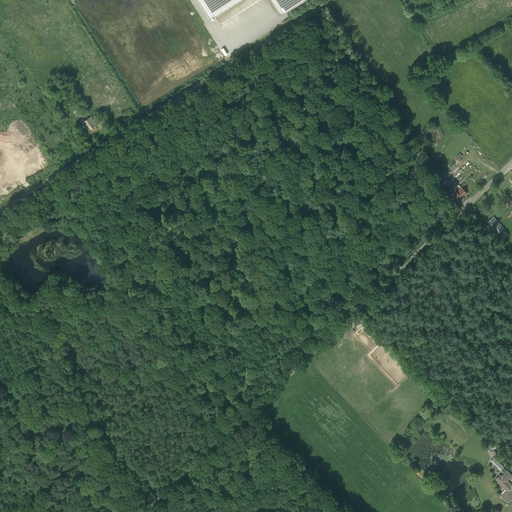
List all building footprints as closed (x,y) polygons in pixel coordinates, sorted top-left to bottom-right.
[(198,0),(211,20),(215,17),(214,15),(238,0),(271,0),(281,15),(282,15),(287,12),(305,0),(198,0)] [(93,115),(82,121),(87,130),(98,125),(93,115)] [(439,174),(442,178),(449,172),(446,168),(439,174)] [(439,185),(448,194),(458,184),(454,179),(450,183),(446,179),(441,183),(439,185)] [(453,195),(459,201),(466,193),(461,188),(453,195)] [(511,194),(505,201),(502,204),(506,208),(511,202),(511,194)] [(497,228),(499,226),(497,225),(500,222),(494,217),(490,221),(497,228)] [(368,324),(364,328),(376,342),(381,338),(368,324)] [(495,465),(500,470),(504,467),(499,462),(495,465)] [(506,490),(502,494),(508,500),(511,497),(511,496),(511,494),(511,486),(507,481),(511,476),(511,474),(507,470),(501,476),(500,474),(495,479),(506,490)]
